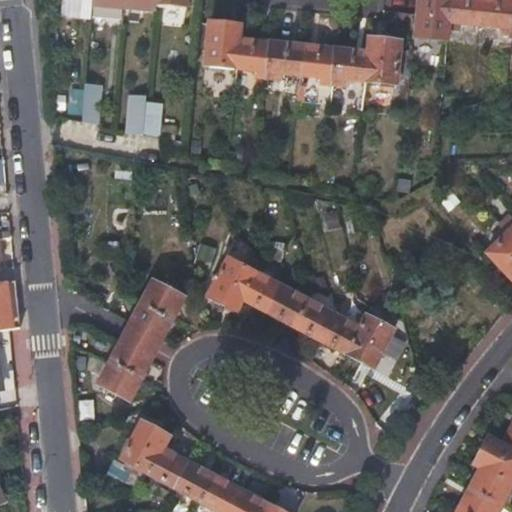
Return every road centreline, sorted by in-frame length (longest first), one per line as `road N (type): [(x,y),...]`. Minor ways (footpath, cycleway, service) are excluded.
road 1 (residential): [(14,0),(64,511)]
road 2 (residential): [(352,458),(347,417),(320,392),(257,358),(213,346),(190,358),(179,382)]
road 3 (residential): [(179,382),(194,415),(269,462),(318,475),(352,458)]
road 4 (residential): [(511,336),(402,486)]
road 5 (residential): [(254,0),(370,15),(372,0)]
